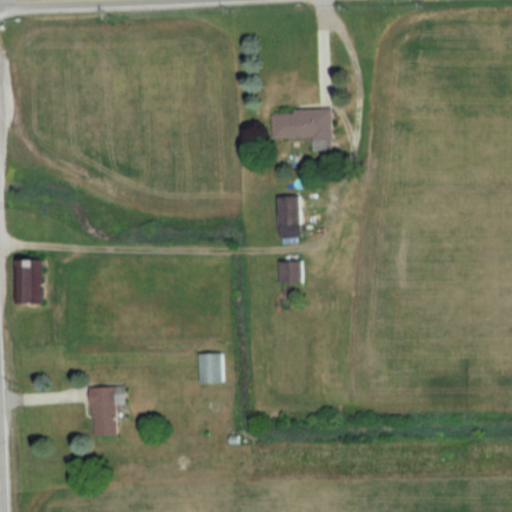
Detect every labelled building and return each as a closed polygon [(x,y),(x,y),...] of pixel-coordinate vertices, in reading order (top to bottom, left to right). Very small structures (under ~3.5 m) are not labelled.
[(273,138),(313,137),(313,150),(333,149),(332,107),(293,109),(293,113),(272,113),(273,138)] [(300,235),(299,195),(277,195),(278,236),(300,235)] [(16,302),(43,303),(43,259),(17,259),(16,302)] [(302,282),(301,260),(279,260),(280,282),(302,282)] [(199,353),(200,382),(223,382),(222,352),(199,353)] [(91,386),(93,435),(117,434),(116,402),(122,402),(122,395),(124,395),(124,385),(91,386)]
